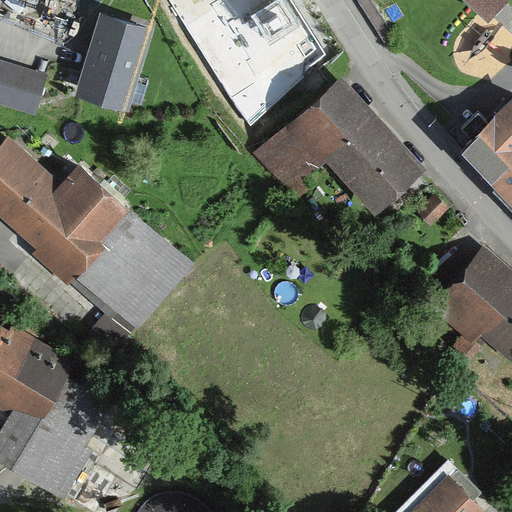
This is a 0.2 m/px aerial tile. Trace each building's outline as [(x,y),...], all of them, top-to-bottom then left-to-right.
[(59,0),(0,0),(0,11),(38,23),(44,0),(54,0),(59,1),(59,0)] [(448,0),(470,20),(489,0),(448,0)] [(156,37),(101,14),(72,84),(126,107),(156,37)] [(39,80),(0,68),(0,103),(29,112),(39,80)] [(418,174),(330,84),(256,156),(290,190),(315,166),(369,222),(418,174)] [(511,99),(508,96),(453,145),(511,210),(511,99)] [(51,187),(0,143),(0,224),(128,333),(186,267),(68,167),(51,187)] [(511,364),(511,276),(478,248),(430,305),(508,370),(511,364)] [(115,400),(0,334),(0,397),(17,407),(0,436),(0,462),(59,497),(115,400)] [(473,511),(439,476),(400,511),(473,511)]
